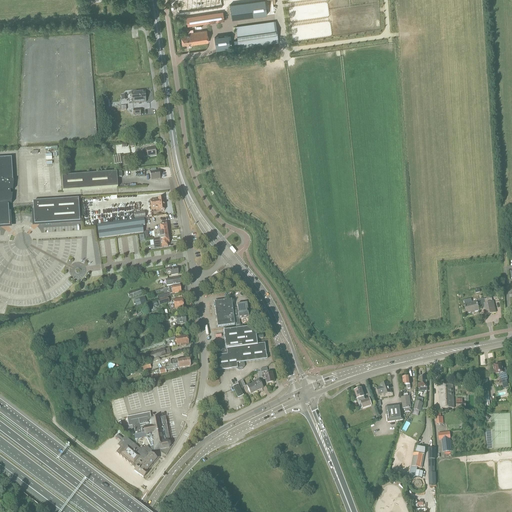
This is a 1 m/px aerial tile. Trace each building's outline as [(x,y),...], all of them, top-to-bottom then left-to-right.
[(177,0),(179,14),(222,8),(221,0),(177,0)] [(230,5),(232,20),(267,15),(264,0),(230,5)] [(186,18),(188,27),(224,21),(223,12),(186,18)] [(237,41),(234,41),(235,48),(278,42),(275,21),(235,27),(237,41)] [(187,45),(208,42),(206,30),(188,33),(188,34),(181,35),(183,45),(186,44),(187,45)] [(217,51),(230,49),(228,35),(214,37),(216,51),(217,51)] [(131,92),(132,103),(145,102),(145,91),(131,92)] [(144,157),(147,157),(156,156),(155,147),(146,148),(146,149),(142,150),(143,153),(136,154),(137,159),(144,158),(144,157)] [(0,226),(10,226),(8,204),(11,204),(12,194),(10,194),(10,190),(13,190),(14,181),(13,180),(11,158),(0,158),(0,226)] [(62,176),(63,191),(117,187),(117,178),(122,177),(121,172),(62,176)] [(158,199),(150,200),(152,210),(156,209),(156,211),(164,210),(163,198),(158,198),(158,199)] [(78,199),(33,202),(34,225),(80,222),(78,199)] [(103,204),(95,204),(95,222),(103,222),(103,204)] [(145,218),(135,220),(105,224),(97,225),(98,232),(99,239),(143,233),(142,226),(144,225),(144,220),(146,220),(146,218),(145,218)] [(159,230),(153,230),(154,233),(167,231),(166,228),(167,228),(167,226),(166,226),(166,225),(158,226),(159,230)] [(168,237),(156,238),(157,249),(168,247),(167,243),(169,243),(168,242),(169,242),(169,239),(168,239),(168,237)] [(165,269),(166,272),(170,271),(171,275),(178,274),(177,267),(165,269)] [(179,278),(173,279),(173,278),(170,279),(165,280),(166,286),(180,284),(179,278)] [(175,286),(168,287),(170,294),(181,292),(180,286),(175,287),(175,286)] [(140,289),(128,293),(130,299),(142,294),(140,289)] [(175,309),(183,307),(182,298),(173,300),(175,309)] [(472,300),(463,301),(466,313),(479,311),(478,308),(485,306),(487,314),(496,312),(493,302),(492,302),(491,298),(472,302),(472,300)] [(235,325),(231,300),(214,302),(214,303),(213,303),(214,307),(215,315),(217,315),(218,327),(217,327),(227,326),(229,326),(235,325)] [(235,317),(236,329),(243,328),(242,326),(240,326),(239,320),(249,318),(247,303),(237,305),(237,308),(238,317),(235,317)] [(179,316),(176,316),(177,325),(186,323),(185,315),(181,315),(181,314),(179,314),(179,316)] [(243,328),(236,329),(224,331),(226,349),(226,350),(225,349),(221,350),(219,352),(220,356),(216,356),(218,371),(237,368),(237,369),(238,369),(239,370),(242,369),(244,367),(244,362),(266,359),(264,344),(257,345),(255,327),(254,327),(243,328)] [(161,333),(148,337),(149,340),(150,342),(162,338),(161,333)] [(149,343),(139,347),(140,352),(165,344),(165,343),(175,340),(176,340),(177,346),(180,345),(180,346),(186,345),(189,344),(187,335),(175,337),(175,338),(174,338),(173,335),(163,338),(164,338),(149,343)] [(169,348),(164,350),(164,349),(149,354),(152,360),(166,356),(171,354),(169,348)] [(190,362),(178,364),(168,365),(169,366),(169,367),(165,368),(159,369),(160,374),(166,373),(166,371),(178,369),(178,368),(190,366),(190,362)] [(140,366),(142,372),(151,368),(149,363),(140,366)] [(500,365),(494,366),(495,371),(491,371),(492,376),(499,374),(500,378),(501,377),(501,381),(507,380),(505,370),(502,371),(500,365)] [(271,373),(264,375),(262,375),(261,373),(267,371),(267,368),(260,369),(261,371),(262,378),(263,380),(265,380),(266,384),(274,382),(272,376),(271,373)] [(427,383),(426,378),(419,378),(419,383),(419,388),(420,388),(420,392),(427,391),(427,388),(428,388),(427,383)] [(487,379),(481,380),(483,401),(490,400),(487,379)] [(256,383),(252,385),(256,392),(262,389),(258,380),(256,382),(256,383)] [(384,395),(391,393),(387,382),(380,385),(381,387),(377,388),(379,395),(383,393),(384,395)] [(243,396),(240,389),(238,385),(233,387),(234,390),(234,391),(238,398),(243,396)] [(247,386),(248,389),(248,390),(249,393),(250,393),(251,394),(256,392),(252,385),(250,386),(249,385),(247,386)] [(440,409),(454,408),(452,385),(439,386),(440,409)] [(365,401),(361,389),(355,392),(357,399),(359,398),(363,408),(371,405),(369,399),(365,401)] [(403,409),(411,408),(410,397),(402,398),(403,409)] [(421,411),(423,403),(416,402),(414,410),(421,411)] [(387,423),(403,420),(401,405),(385,407),(387,423)] [(167,439),(169,438),(165,417),(151,419),(150,413),(127,417),(131,435),(134,435),(135,439),(146,437),(147,439),(150,447),(156,446),(156,450),(169,448),(170,445),(170,442),(168,441),(167,439)] [(451,451),(449,439),(451,439),(450,432),(439,434),(440,440),(443,440),(444,452),(451,451)] [(135,469),(134,471),(144,478),(148,472),(146,471),(147,470),(148,471),(160,458),(146,447),(145,448),(145,449),(142,447),(140,449),(125,436),(118,445),(120,447),(116,452),(119,455),(120,455),(122,458),(123,457),(126,461),(126,460),(129,463),(130,463),(132,466),(135,469)] [(416,477),(422,478),(423,472),(417,471),(417,467),(422,468),(425,449),(418,448),(417,454),(413,453),(409,480),(412,480),(416,477)] [(474,511),(491,511),(490,498),(473,501),(474,511)]
